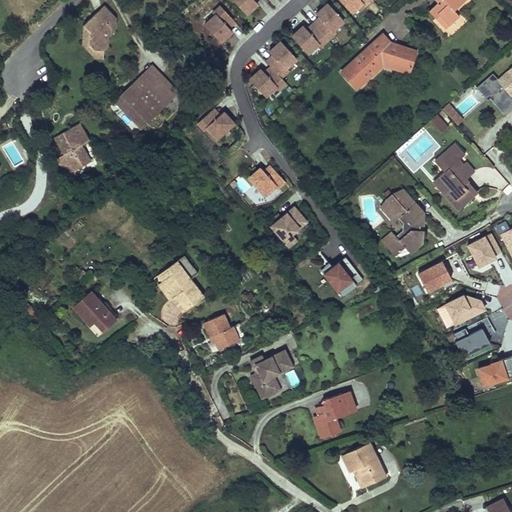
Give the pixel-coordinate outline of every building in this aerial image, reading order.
[(255,1),(254,0),(232,0),(247,15),(258,5),(255,1)] [(366,6),(372,0),(340,0),(353,14),(364,4),(366,6)] [(435,0),(438,3),(429,11),(436,19),(439,15),(449,26),(459,16),(454,11),(465,0),(435,0)] [(316,27),(328,40),(335,33),(333,31),(344,21),(328,4),(317,15),(320,18),(323,21),(316,27)] [(83,25),(91,33),(90,35),(89,44),(94,50),(104,50),(108,46),(108,37),(115,31),(113,29),(115,27),(115,19),(103,6),(92,17),(83,25)] [(233,20),(221,7),(214,13),(216,15),(205,26),(221,43),(232,32),(229,28),(226,26),(233,20)] [(445,29),(449,26),(439,15),(436,19),(445,29)] [(316,27),(323,21),(320,18),(314,24),(316,27)] [(229,28),(235,23),(233,20),(226,26),(229,28)] [(310,33),(316,27),(314,24),(307,30),(310,33)] [(91,33),(83,25),(82,45),(95,58),(103,59),(104,50),(94,50),(89,44),(90,35),(91,33)] [(321,46),(328,40),(316,27),(310,33),(307,30),(304,27),(292,37),(308,54),(319,44),(321,46)] [(341,72),(357,88),(383,64),(387,60),(410,68),(416,51),(403,47),(401,51),(390,48),(388,44),(390,42),(382,34),(341,72)] [(284,68),(296,58),(280,41),(268,51),(272,55),(274,58),(268,64),(270,66),(273,69),(280,76),(287,70),(284,68)] [(401,51),(403,47),(390,42),(388,44),(390,48),(401,51)] [(268,64),(274,58),(272,55),(266,61),(268,64)] [(409,73),(410,68),(387,60),(383,64),(409,73)] [(143,74),(170,101),(179,92),(152,65),(143,74)] [(266,75),(273,69),(270,66),(264,72),(266,75)] [(511,67),(497,81),(509,94),(506,97),(509,100),(511,97),(510,96),(511,94),(511,67)] [(264,72),(260,68),(249,79),(264,96),(276,86),(278,88),(285,82),(280,76),(273,69),(266,75),(264,72)] [(142,127),(170,101),(143,74),(130,87),(116,100),(142,127)] [(450,102),(443,107),(456,125),(463,120),(450,102)] [(215,138),(232,123),(222,111),(218,115),(215,117),(210,112),(197,123),(203,129),(205,127),(215,138)] [(448,128),(437,115),(430,121),(442,134),(448,128)] [(89,141),(79,124),(71,129),(72,132),(65,136),(64,134),(55,138),(60,146),(62,145),(66,151),(64,154),(57,158),(66,174),(90,160),(85,153),(81,145),(89,141)] [(465,154),(456,143),(435,161),(444,172),(439,176),(452,190),(450,193),(456,200),(468,189),(464,185),(468,182),(469,181),(467,179),(474,172),(466,162),(463,165),(458,160),(465,154)] [(266,174),(273,169),(270,165),(263,171),(266,174)] [(264,195),(275,185),(278,188),(284,181),(273,169),(266,174),(263,171),(260,168),(249,178),(264,195)] [(472,186),(468,182),(464,185),(468,189),(456,200),(450,193),(452,190),(439,176),(433,181),(446,196),(452,203),(458,210),(477,192),(472,186)] [(407,198),(409,197),(402,189),(400,191),(407,198)] [(385,246),(394,256),(405,247),(410,254),(422,243),(419,240),(420,232),(417,229),(417,227),(420,224),(421,216),(424,213),(418,207),(416,208),(413,205),(415,203),(409,197),(407,198),(400,191),(394,197),(392,195),(387,199),(389,201),(381,208),(394,222),(398,218),(402,215),(410,225),(410,230),(399,240),(396,237),(385,246)] [(293,245),(289,239),(306,227),(295,212),(271,229),(286,250),(293,245)] [(396,237),(399,240),(410,230),(410,225),(402,215),(398,218),(403,224),(403,230),(396,237)] [(511,226),(499,233),(511,259),(511,226)] [(385,246),(396,237),(392,232),(381,241),(385,246)] [(492,233),(467,243),(476,266),(502,256),(492,233)] [(190,252),(182,258),(195,276),(203,270),(190,252)] [(355,285),(345,272),(352,267),(345,257),(331,267),(328,263),(320,270),(335,290),(337,288),(342,295),(355,285)] [(188,309),(209,294),(195,276),(182,258),(157,276),(174,298),(178,295),(188,309)] [(441,261),(418,274),(427,292),(451,279),(441,261)] [(74,308),(85,321),(90,317),(95,322),(102,331),(115,319),(104,306),(91,292),(74,308)] [(436,307),(446,329),(485,310),(477,293),(466,298),(464,293),(436,307)] [(106,304),(104,306),(115,319),(118,317),(106,304)] [(204,322),(210,337),(213,335),(215,341),(219,349),(239,340),(233,326),(230,327),(224,314),(204,322)] [(95,322),(90,317),(85,321),(90,326),(95,322)] [(452,334),(463,357),(480,349),(482,353),(492,347),(488,338),(496,334),(487,317),(452,334)] [(264,361),(261,357),(251,362),(254,369),(257,368),(259,372),(256,374),(251,376),(257,388),(261,386),(267,396),(280,389),(273,376),(292,366),(285,351),(264,361)] [(491,364),(478,369),(481,377),(487,375),(490,384),(511,376),(511,357),(511,356),(495,362),(496,365),(492,367),(491,364)] [(294,368),(283,373),(290,388),(301,383),(294,368)] [(267,396),(261,386),(257,388),(262,398),(267,396)] [(348,391),(341,393),(345,402),(348,401),(352,412),(356,411),(352,400),(348,391)] [(323,400),(324,404),(319,406),(322,414),(318,415),(314,416),(322,438),(340,432),(335,418),(352,412),(348,401),(345,402),(341,393),(323,400)] [(357,469),(366,486),(385,477),(369,442),(342,455),(350,472),(353,471),(357,469)] [(357,469),(353,471),(361,488),(366,486),(357,469)] [(487,507),(489,511),(509,511),(502,498),(487,507)]
